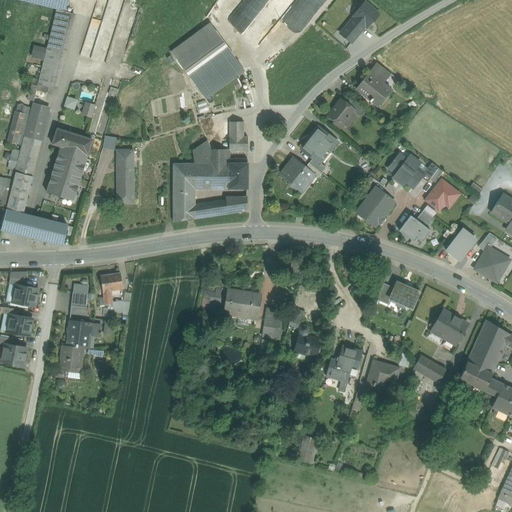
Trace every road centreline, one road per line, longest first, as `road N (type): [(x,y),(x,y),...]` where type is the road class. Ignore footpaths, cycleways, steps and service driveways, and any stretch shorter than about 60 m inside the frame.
road 1 (unclassified): [(254,234),(268,154),(305,102),(363,54),(452,0)]
road 2 (secondary): [(254,234),(373,248),(511,313)]
road 3 (unclassified): [(56,259),(9,511)]
road 4 (secondary): [(56,259),(254,234)]
